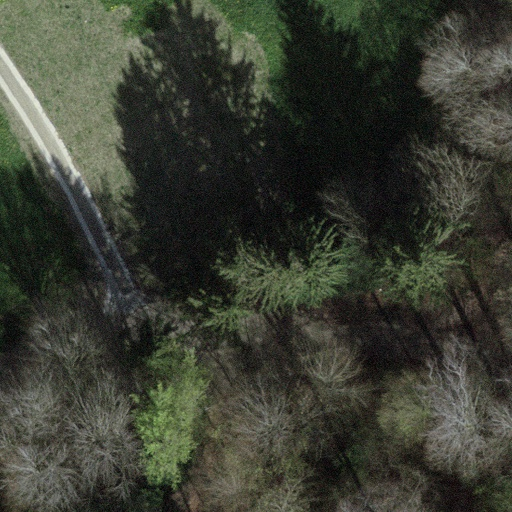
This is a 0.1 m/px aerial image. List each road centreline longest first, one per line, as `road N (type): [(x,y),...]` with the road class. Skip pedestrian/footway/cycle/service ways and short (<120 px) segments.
road 1 (track): [(169,339),(417,349),(497,366)]
road 2 (track): [(0,67),(107,258),(169,339)]
road 3 (track): [(484,0),(479,193),(511,295)]
road 4 (track): [(169,339),(101,351),(0,393)]
road 5 (track): [(169,339),(159,511)]
